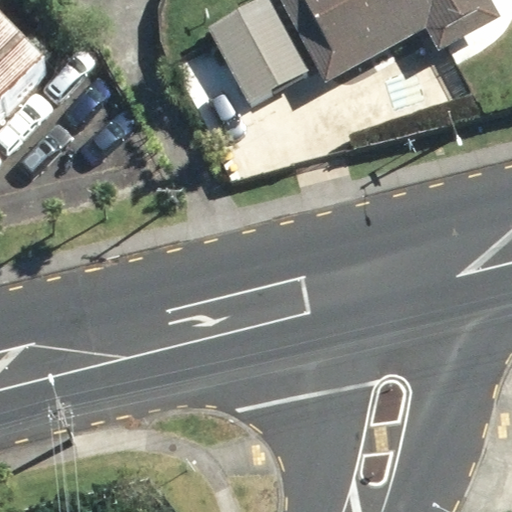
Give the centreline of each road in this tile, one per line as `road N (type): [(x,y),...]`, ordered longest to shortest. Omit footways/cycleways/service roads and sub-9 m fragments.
road 1 (secondary): [(281,305),(0,369)]
road 2 (residential): [(424,268),(445,417),(413,511)]
road 3 (residential): [(312,511),(307,394),(281,305)]
road 4 (secondary): [(424,268),(281,305)]
